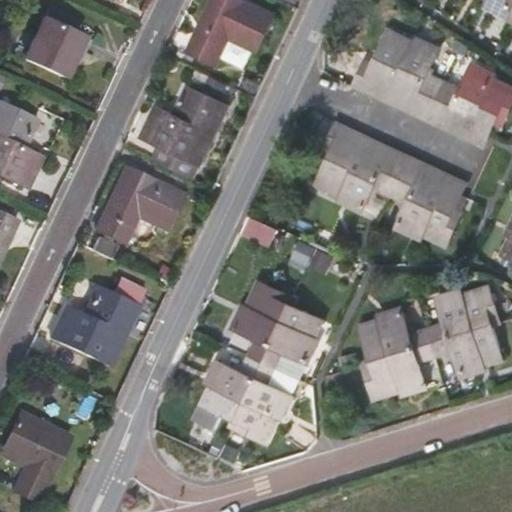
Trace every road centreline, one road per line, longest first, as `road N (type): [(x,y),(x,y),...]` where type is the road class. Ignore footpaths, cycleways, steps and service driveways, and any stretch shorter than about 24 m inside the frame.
road 1 (residential): [(118,456),(291,77)]
road 2 (residential): [(0,348),(163,0)]
road 3 (residential): [(220,498),(511,408)]
road 4 (unclassified): [(291,77),(500,179)]
